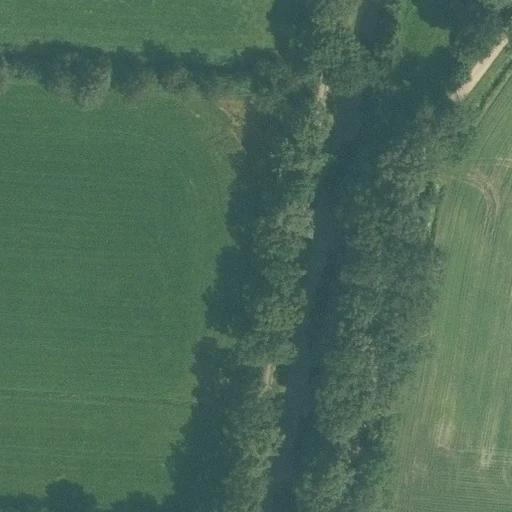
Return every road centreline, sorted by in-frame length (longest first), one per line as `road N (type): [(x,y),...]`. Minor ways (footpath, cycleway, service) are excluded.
road 1 (track): [(335,511),(408,191),(448,110),(511,22)]
road 2 (track): [(233,511),(330,0)]
